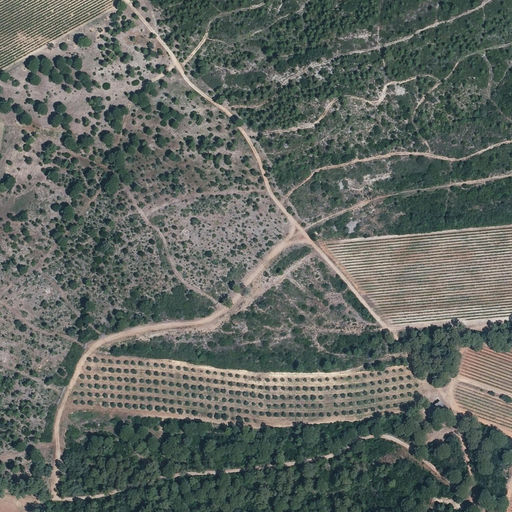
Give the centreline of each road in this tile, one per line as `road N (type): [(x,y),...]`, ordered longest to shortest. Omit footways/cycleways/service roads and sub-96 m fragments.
road 1 (track): [(476,502),(402,441),(378,435),(326,457),(54,498),(59,413),(81,360),(101,339),(222,311),(300,229)]
road 2 (track): [(492,511),(476,502),(449,409),(280,205),(319,169),(398,153),(464,159),(511,140)]
road 3 (track): [(127,0),(187,80),(244,133),(280,205)]
